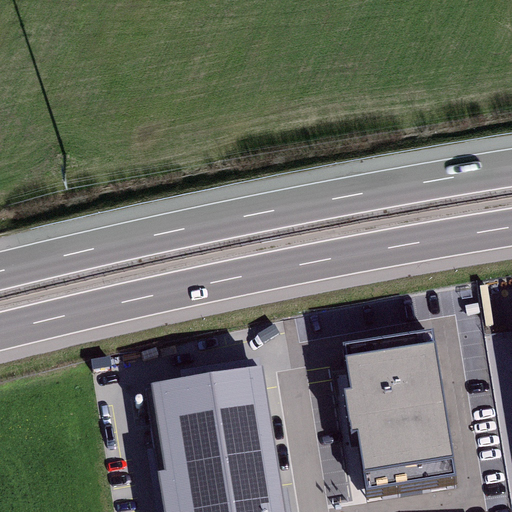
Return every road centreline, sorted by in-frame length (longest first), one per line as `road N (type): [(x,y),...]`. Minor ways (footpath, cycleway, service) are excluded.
road 1 (motorway): [(0,333),(511,228)]
road 2 (motorway): [(511,167),(0,270)]
road 3 (unclassified): [(307,511),(283,369)]
